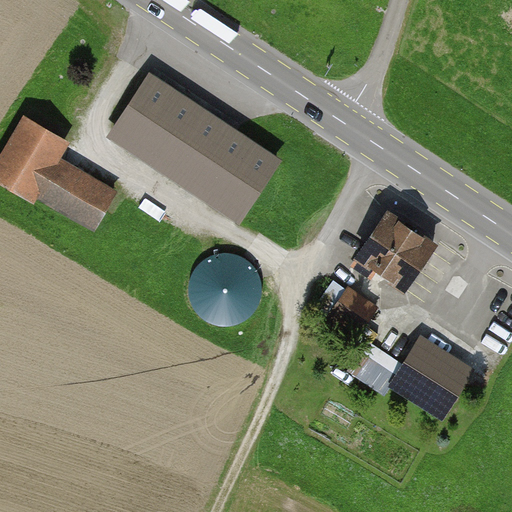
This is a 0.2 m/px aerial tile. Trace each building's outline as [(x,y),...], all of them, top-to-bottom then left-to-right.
[(149,76),(106,141),(239,229),(283,164),(149,76)] [(0,174),(92,231),(113,197),(57,163),(66,149),(23,123),(0,160),(0,174)] [(410,294),(440,246),(389,214),(359,263),(410,294)] [(3,268),(212,391),(230,362),(20,238),(3,268)] [(262,318),(259,253),(195,255),(197,320),(262,318)] [(350,284),(342,299),(372,316),(381,302),(350,284)] [(443,419),(479,361),(422,327),(387,385),(443,419)]
